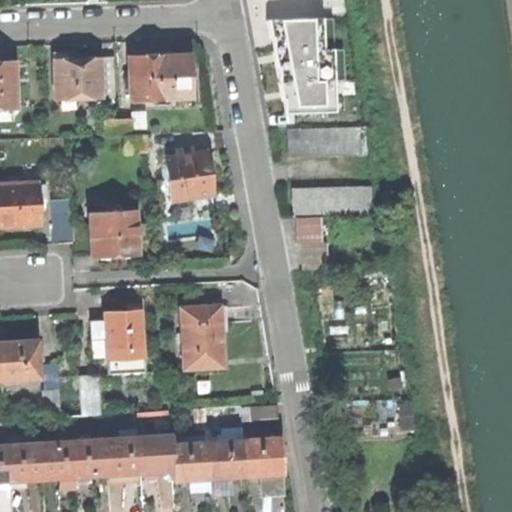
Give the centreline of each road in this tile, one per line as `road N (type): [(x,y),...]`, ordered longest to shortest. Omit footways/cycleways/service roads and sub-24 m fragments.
road 1 (track): [(387,0),(469,511)]
road 2 (residential): [(228,13),(315,511)]
road 3 (residential): [(0,23),(228,13)]
